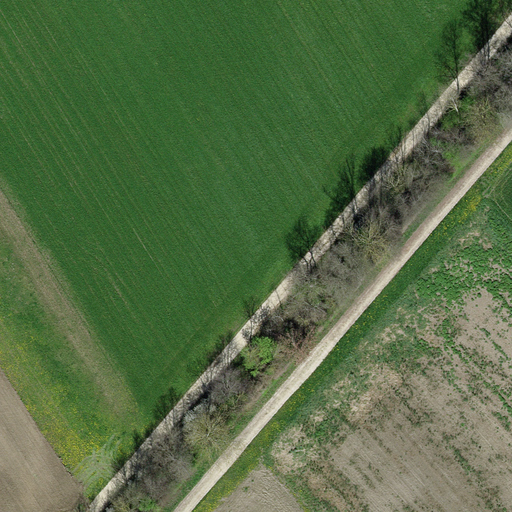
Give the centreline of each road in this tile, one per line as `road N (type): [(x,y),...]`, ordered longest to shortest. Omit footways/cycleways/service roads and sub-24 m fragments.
road 1 (track): [(511,30),(105,511)]
road 2 (track): [(190,511),(511,141)]
